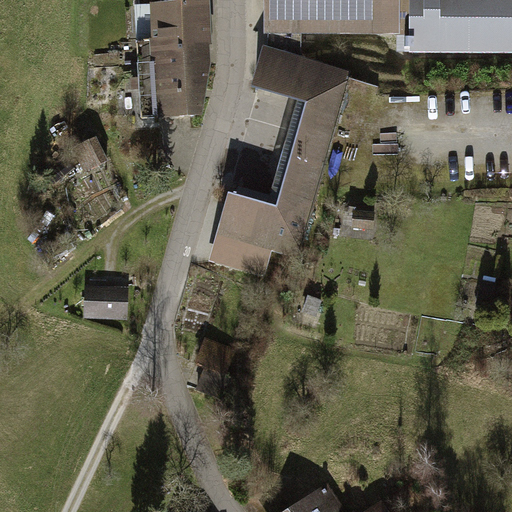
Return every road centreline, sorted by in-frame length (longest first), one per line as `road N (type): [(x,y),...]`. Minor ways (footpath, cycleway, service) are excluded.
road 1 (residential): [(156,341),(227,93),(232,0)]
road 2 (track): [(0,326),(130,217),(173,192),(198,188)]
road 3 (unclassified): [(156,341),(69,511)]
road 4 (residential): [(231,511),(211,486),(156,341)]
